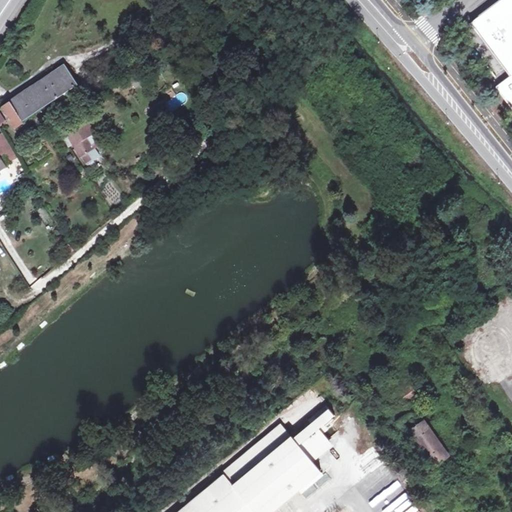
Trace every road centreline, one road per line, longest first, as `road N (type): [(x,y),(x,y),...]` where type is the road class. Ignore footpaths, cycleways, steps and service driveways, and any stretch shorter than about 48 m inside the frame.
road 1 (tertiary): [(354,0),(470,127)]
road 2 (tertiary): [(470,127),(376,0)]
